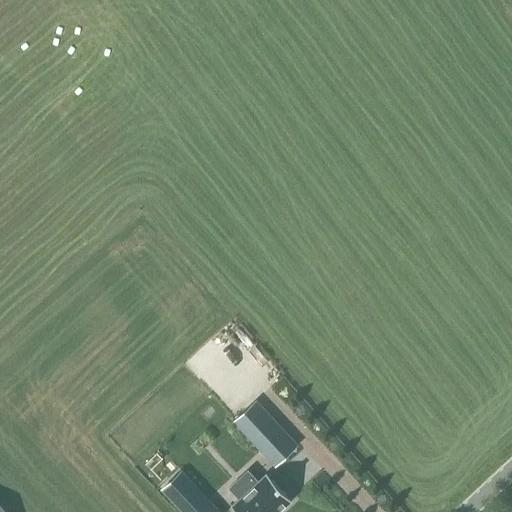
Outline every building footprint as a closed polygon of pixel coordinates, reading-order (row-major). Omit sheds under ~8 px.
[(94,351),(108,370),(116,365),(102,346),(94,351)] [(159,400),(185,378),(164,354),(138,375),(159,400)] [(262,451),(283,431),(256,401),(234,421),(262,451)] [(236,511),(278,511),(291,500),(267,474),(258,482),(248,471),(229,488),(240,499),(232,507),(236,511)] [(214,511),(179,474),(164,487),(187,511),(214,511)]
